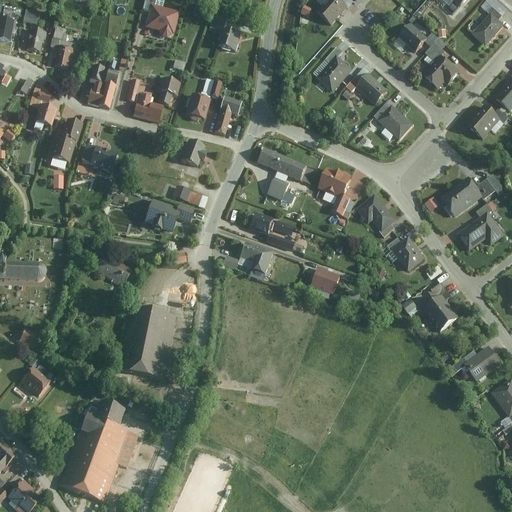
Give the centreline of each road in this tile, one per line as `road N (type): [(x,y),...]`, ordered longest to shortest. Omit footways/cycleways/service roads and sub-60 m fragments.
road 1 (residential): [(247,155),(207,253),(198,373),(144,511)]
road 2 (residential): [(247,155),(84,108),(50,79),(0,57)]
road 3 (residential): [(257,119),(297,129),(387,182)]
road 4 (residential): [(387,182),(466,289)]
road 5 (residential): [(349,35),(444,124)]
road 6 (tertiary): [(276,0),(257,119)]
